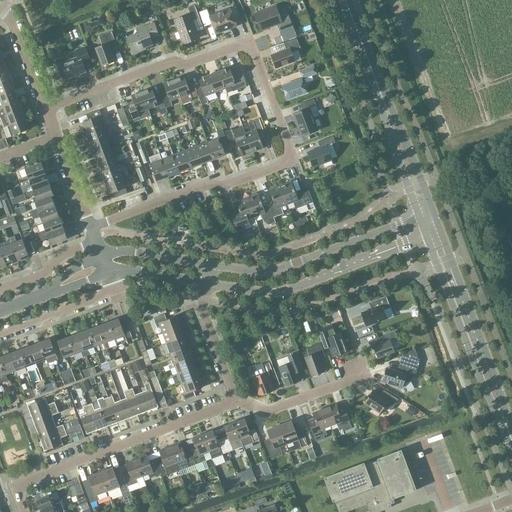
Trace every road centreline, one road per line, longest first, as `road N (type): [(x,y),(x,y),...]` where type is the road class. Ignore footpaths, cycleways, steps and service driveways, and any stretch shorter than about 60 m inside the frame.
road 1 (residential): [(90,227),(293,159),(249,40)]
road 2 (residential): [(23,511),(13,485),(232,396)]
road 3 (unclassified): [(205,282),(274,293),(425,235)]
road 4 (secondary): [(425,235),(511,444)]
road 5 (secondary): [(511,431),(435,220)]
road 6 (residential): [(232,396),(264,411),(366,373),(339,301)]
road 7 (unclassified): [(418,216),(277,269),(208,264)]
road 8 (residential): [(45,108),(249,40)]
road 9 (secondary): [(435,220),(382,99)]
road 10 (residential): [(0,333),(115,290)]
road 11 (secondary): [(382,99),(418,216)]
